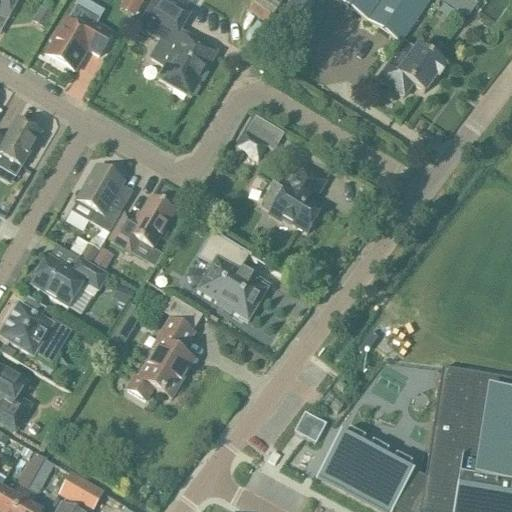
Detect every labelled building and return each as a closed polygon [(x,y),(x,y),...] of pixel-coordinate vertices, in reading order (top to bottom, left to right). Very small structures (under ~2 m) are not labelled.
[(0,0),(0,17),(7,21),(19,0),(0,0)] [(145,0),(124,0),(118,11),(134,20),(145,0)] [(159,0),(156,0),(139,30),(161,44),(151,62),(165,70),(158,83),(174,92),(171,96),(183,103),(186,99),(189,101),(205,73),(202,71),(212,55),(184,38),(183,39),(178,36),(189,18),(159,0)] [(273,22),(281,0),(256,0),(251,13),(273,22)] [(301,50),(326,12),(307,0),(293,0),(273,31),(301,50)] [(431,0),(333,0),(332,2),(399,48),(431,0)] [(469,21),(480,4),(474,0),(442,0),(441,3),(469,21)] [(76,8),(66,25),(60,34),(56,34),(51,43),(53,46),(45,59),(73,75),(86,53),(99,60),(112,38),(96,28),(100,21),(76,8)] [(53,17),(40,9),(31,24),(44,32),(53,17)] [(415,55),(408,50),(403,57),(399,54),(378,82),(403,100),(411,88),(423,96),(435,80),(438,82),(444,74),(441,72),(443,70),(417,51),(415,55)] [(246,117),(229,145),(235,149),(234,152),(243,157),(256,164),(257,165),(263,154),(266,150),(272,154),(281,138),(246,117)] [(40,137),(16,123),(3,145),(0,143),(0,171),(15,180),(40,137)] [(76,205),(70,215),(88,225),(103,234),(108,237),(120,216),(108,210),(123,185),(96,170),(76,205)] [(274,186),(261,207),(271,213),(270,215),(306,237),(320,213),(310,206),(314,199),(315,200),(324,185),(300,171),(287,193),(284,191),(284,192),(274,186)] [(154,200),(151,202),(150,201),(136,225),(123,217),(108,243),(130,256),(137,244),(152,253),(174,215),(162,209),(162,205),(154,200)] [(238,276),(248,259),(248,258),(211,235),(210,237),(211,238),(197,261),(211,269),(196,294),(217,307),(216,309),(230,318),(231,315),(247,325),(266,293),(249,283),(250,282),(240,276),(239,277),(238,276)] [(46,262),(30,289),(68,312),(79,293),(93,301),(106,280),(78,263),(70,276),(46,262)] [(18,309),(0,338),(0,340),(31,360),(33,357),(42,362),(48,351),(57,356),(70,336),(51,325),(49,328),(39,323),(45,313),(27,302),(21,312),(18,309)] [(125,318),(119,329),(131,336),(137,325),(125,318)] [(378,322),(352,358),(375,373),(400,337),(378,322)] [(192,337),(170,324),(152,354),(155,355),(139,381),(133,378),(123,394),(145,406),(153,393),(171,404),(193,366),(179,358),(192,337)] [(228,336),(219,338),(222,347),(231,344),(228,336)] [(25,387),(0,371),(0,426),(14,435),(30,409),(16,400),(25,387)] [(342,434),(317,481),(374,511),(511,511),(511,384),(440,373),(423,482),(413,476),(414,473),(415,474),(416,471),(342,432),(341,434),(342,434)] [(337,406),(329,400),(324,407),(331,413),(337,406)] [(325,428),(304,416),(293,436),(294,436),(303,441),(305,442),(315,448),(325,428)] [(31,456),(23,451),(20,457),(28,462),(31,456)] [(0,511),(16,511),(27,494),(26,494),(42,465),(35,461),(12,500),(0,492),(0,511)] [(87,511),(97,511),(106,493),(70,475),(59,498),(87,511)] [(35,499),(27,494),(16,511),(34,511),(29,509),(35,499)]
